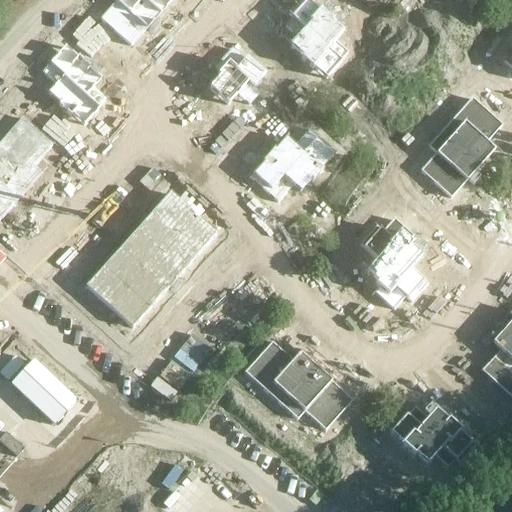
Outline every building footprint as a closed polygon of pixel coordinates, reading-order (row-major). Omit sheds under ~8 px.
[(116,0),(118,1),(102,18),(133,46),(163,12),(162,12),(149,0),(116,0)] [(149,0),(162,12),(172,0),(149,0)] [(310,0),(308,0),(294,16),(295,18),(343,61),(351,52),(338,41),(346,33),(334,23),(336,21),(324,9),(322,11),(310,0)] [(405,11),(397,21),(411,33),(419,23),(405,11)] [(295,18),(287,27),(301,39),(293,48),(329,80),(345,63),(343,61),(295,18)] [(70,44),(54,62),(55,62),(103,105),(110,97),(98,85),(106,77),(95,67),(96,66),(83,54),(82,55),(70,44)] [(221,78),(212,87),(232,105),(252,82),(258,87),(270,74),(251,57),(249,59),(236,48),(219,67),(224,71),(219,76),(221,78)] [(55,62),(47,71),(61,84),(53,93),(89,124),(105,107),(103,105),(55,62)] [(458,116),(444,131),(481,165),(496,149),(487,141),(502,125),(472,98),(457,115),(458,116)] [(9,137),(0,146),(0,156),(32,186),(46,171),(38,163),(53,146),(23,119),(8,136),(9,137)] [(437,154),(421,171),(452,199),(482,165),(481,165),(444,131),(430,147),(437,154)] [(288,138),(256,173),(274,189),(275,187),(318,140),(309,132),(297,145),(288,138)] [(318,140),(275,187),(283,195),(294,182),(303,190),(313,179),(315,181),(326,168),(325,167),(336,154),(319,139),(318,140)] [(0,218),(3,221),(33,187),(32,186),(0,156),(0,218)] [(188,189),(181,197),(190,205),(197,197),(188,189)] [(181,197),(164,215),(187,236),(188,236),(203,218),(204,218),(199,213),(190,205),(181,197)] [(197,197),(190,205),(199,213),(206,205),(197,197)] [(206,205),(199,213),(204,218),(209,222),(216,214),(206,205)] [(216,214),(209,222),(218,230),(225,222),(216,214)] [(164,215),(148,234),(171,255),(187,236),(164,215)] [(203,218),(188,236),(211,256),(226,238),(203,218)] [(383,229),(366,247),(380,259),(386,253),(408,273),(413,268),(424,255),(413,245),(415,243),(411,239),(415,235),(396,218),(385,230),(383,229)] [(225,222),(218,230),(227,238),(234,230),(225,222)] [(148,234),(131,253),(154,273),(171,255),(148,234)] [(187,236),(171,254),(194,275),(211,256),(188,236),(187,236)] [(131,253),(114,271),(137,292),(154,273),(131,253)] [(380,259),(368,272),(380,283),(378,285),(382,288),(377,292),(397,310),(408,297),(410,299),(427,280),(413,268),(408,273),(386,253),(380,259)] [(171,254),(154,273),(178,294),(194,275),(171,254)] [(114,271),(98,290),(107,298),(116,306),(121,310),(137,292),(114,271)] [(154,273),(137,292),(160,312),(177,294),(154,273)] [(98,290),(90,298),(99,306),(107,298),(98,290)] [(137,292),(121,310),(126,314),(135,323),(144,331),(160,312),(137,292)] [(107,298),(99,306),(109,314),(116,306),(107,298)] [(116,306),(109,314),(118,323),(126,314),(121,310),(116,306)] [(126,314),(118,323),(127,331),(135,323),(126,314)] [(135,323),(127,331),(136,339),(144,331),(135,323)] [(502,349),(486,368),(511,389),(511,328),(509,325),(494,342),(502,349)] [(280,343),(251,375),(269,391),(271,388),(287,402),(320,364),(304,350),(297,358),(280,343)] [(320,364),(287,402),(303,416),(308,411),(325,426),(353,393),(320,364)] [(418,407),(411,415),(459,457),(460,458),(475,441),(462,430),(464,428),(451,417),(450,418),(439,409),(431,418),(418,407)] [(409,413),(394,431),(429,463),(437,454),(451,467),(459,457),(411,415),(409,413)]
